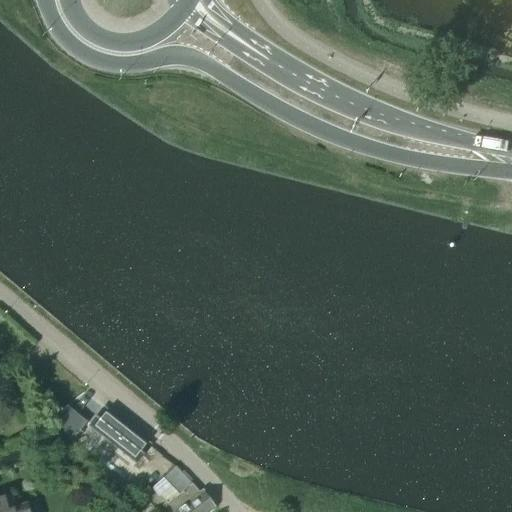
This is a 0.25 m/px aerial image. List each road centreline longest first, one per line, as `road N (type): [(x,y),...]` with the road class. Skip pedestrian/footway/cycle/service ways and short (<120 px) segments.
road 1 (secondary): [(45,0),(66,40),(102,62),(192,60),(312,126),(377,150),(511,168)]
road 2 (unclassified): [(233,511),(171,441),(0,294)]
road 3 (secondary): [(511,153),(368,110),(268,59)]
road 4 (primary): [(70,0),(81,25),(119,43),(155,35),(183,8)]
